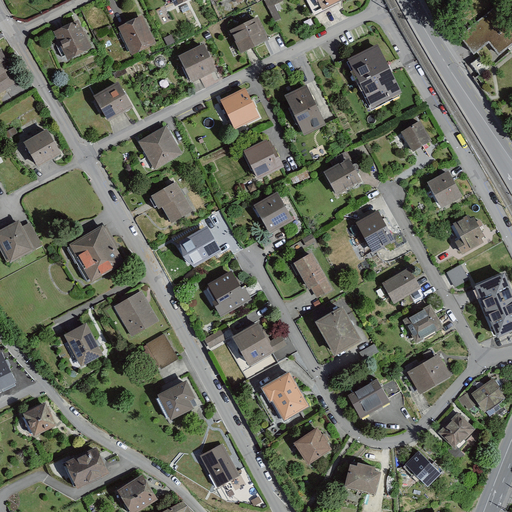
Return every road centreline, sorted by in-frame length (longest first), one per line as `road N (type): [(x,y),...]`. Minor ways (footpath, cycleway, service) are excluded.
road 1 (residential): [(280,511),(84,157)]
road 2 (residential): [(480,361),(420,429),(393,442),(356,435),(340,420),(252,258)]
road 3 (residential): [(381,8),(84,157)]
road 4 (residential): [(202,511),(168,480),(92,433),(0,333)]
road 5 (residential): [(511,244),(381,8)]
road 6 (residential): [(385,186),(480,361)]
road 7 (primary): [(410,0),(511,170)]
road 8 (residential): [(84,157),(12,37)]
